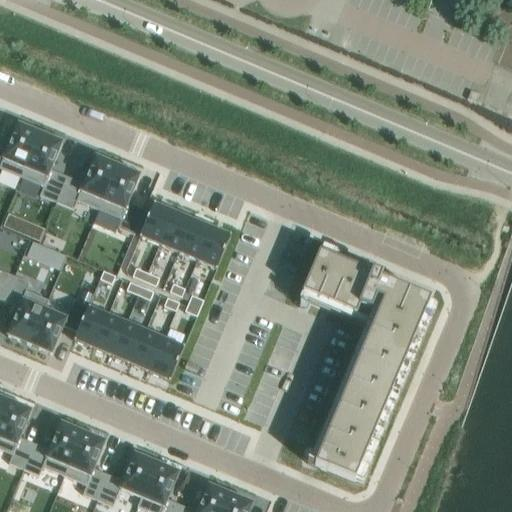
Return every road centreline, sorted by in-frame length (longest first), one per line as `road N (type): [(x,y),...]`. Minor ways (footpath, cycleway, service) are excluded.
road 1 (residential): [(0,87),(464,286),(376,511)]
road 2 (unclassified): [(511,173),(95,0)]
road 3 (residential): [(0,367),(342,511)]
